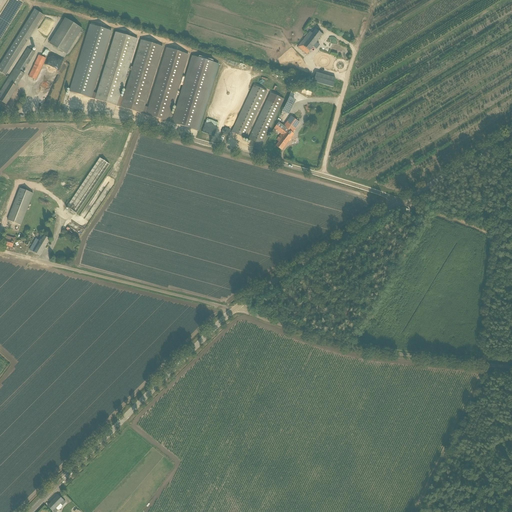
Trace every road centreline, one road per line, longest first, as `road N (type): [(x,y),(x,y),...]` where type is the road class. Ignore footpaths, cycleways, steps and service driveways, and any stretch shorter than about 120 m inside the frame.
road 1 (unclassified): [(399,202),(135,125),(68,113),(0,116)]
road 2 (tertiary): [(30,511),(233,309)]
road 3 (unclassified): [(511,367),(343,346),(233,309)]
road 4 (tertiary): [(233,309),(399,202)]
road 5 (unclassified): [(49,263),(233,309)]
road 6 (track): [(321,176),(374,0)]
road 7 (track): [(415,511),(487,364)]
road 8 (tertiary): [(399,202),(511,134)]
road 9 (track): [(499,243),(487,364)]
